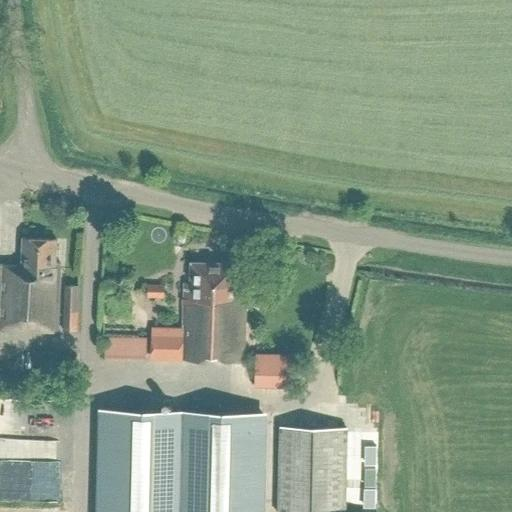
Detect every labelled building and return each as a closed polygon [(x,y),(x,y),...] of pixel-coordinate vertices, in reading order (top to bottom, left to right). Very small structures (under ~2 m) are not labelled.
[(0,264),(0,325),(53,330),(58,264),(54,264),(55,241),(22,238),(20,266),(0,264)] [(187,286),(181,285),(179,325),(152,327),(151,358),(239,361),(242,267),(187,265),(187,286)] [(146,282),(147,297),(164,298),(164,282),(146,282)] [(63,330),(77,331),(79,285),(64,286),(63,330)] [(147,337),(105,336),(104,357),(146,358),(147,337)] [(254,386),(295,387),(296,353),(255,351),(254,386)] [(259,511),(262,413),(103,409),(100,511),(259,511)] [(278,511),(344,511),(345,428),(280,427),(278,511)] [(0,483),(23,482),(22,455),(0,455),(0,483)]
